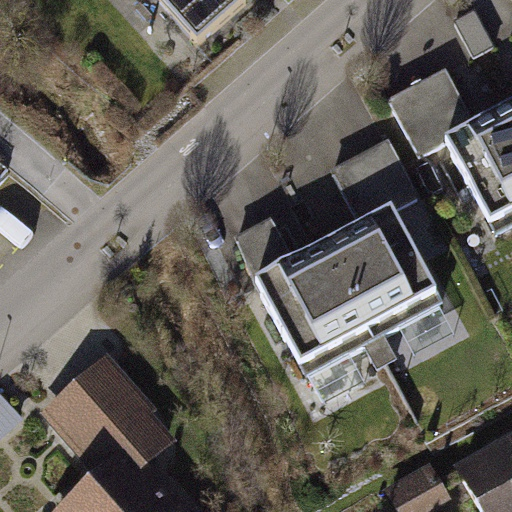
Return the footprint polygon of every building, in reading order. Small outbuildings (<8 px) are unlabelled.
[(244,0),(157,0),(198,48),(249,5),(244,0)] [(452,78),(393,109),(424,169),(452,154),(498,241),(511,234),(511,101),(475,121),(452,78)] [(327,242),(382,347),(451,311),(430,271),(452,259),(393,148),(336,178),(361,225),(327,242)] [(277,220),(236,241),(311,384),(382,347),(327,242),(297,258),(277,220)] [(64,511),(189,511),(151,470),(184,440),(108,359),(45,417),(101,479),(64,511)] [(0,405),(0,451),(31,423),(8,398),(0,405)] [(511,511),(511,442),(460,472),(482,511),(511,511)] [(434,471),(389,496),(397,511),(456,511),(457,511),(434,471)]
